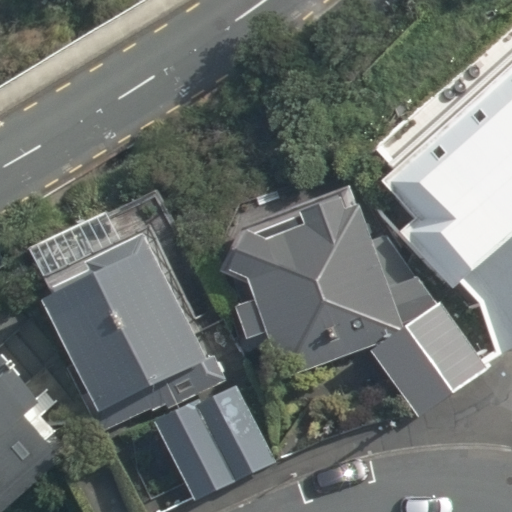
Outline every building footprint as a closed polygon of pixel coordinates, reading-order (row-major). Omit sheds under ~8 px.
[(511,68),(386,181),(419,218),(402,233),(471,310),(511,294),(511,68)] [(372,345),(421,416),(490,368),(444,300),(438,304),(420,277),(393,287),(364,205),(351,210),(347,198),(258,232),(252,229),(234,269),(251,278),(258,298),(240,305),(252,337),(268,331),(286,378),(372,345)] [(112,405),(119,421),(155,404),(158,412),(214,385),(203,362),(211,359),(150,233),(91,262),(95,269),(58,287),(61,293),(50,298),(105,410),(112,405)] [(0,468),(6,466),(20,495),(56,477),(45,454),(97,430),(36,305),(0,322),(0,468)] [(163,421),(198,499),(280,463),(246,388),(206,405),(205,402),(163,421)] [(75,481),(91,511),(141,511),(114,461),(75,481)]
